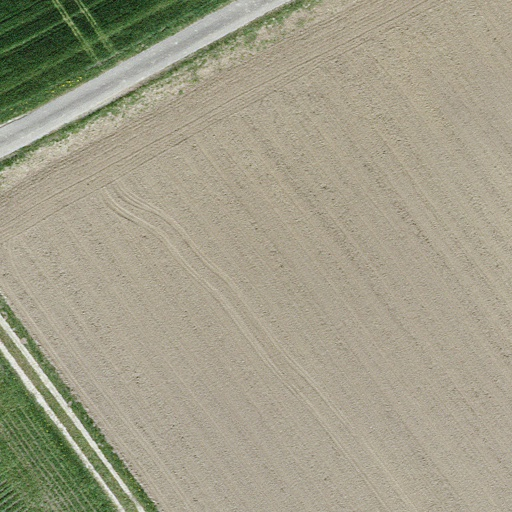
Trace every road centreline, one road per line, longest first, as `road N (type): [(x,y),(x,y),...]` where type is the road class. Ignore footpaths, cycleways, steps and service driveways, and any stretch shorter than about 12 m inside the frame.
road 1 (track): [(269,0),(0,140)]
road 2 (track): [(0,312),(144,511)]
